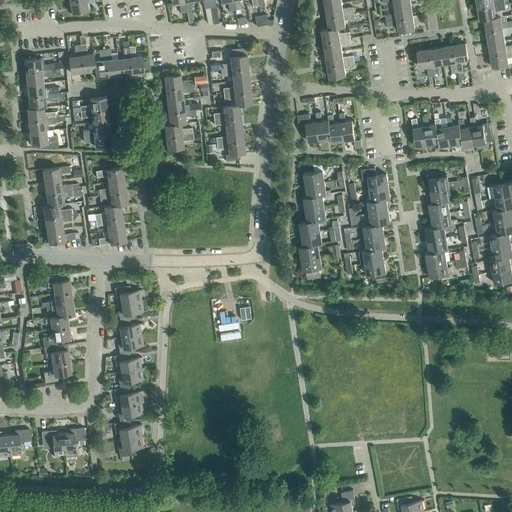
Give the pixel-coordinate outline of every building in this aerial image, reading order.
[(97,0),(70,0),(69,0),(72,13),(88,9),(87,2),(97,0)] [(187,12),(184,0),(171,0),(172,4),(179,3),(181,13),(187,12)] [(191,0),(184,0),(187,12),(192,11),(190,0),(191,0)] [(210,7),(208,0),(202,0),(204,8),(210,7)] [(233,0),(220,0),(221,2),(227,1),(229,11),(235,10),(233,0)] [(354,12),(353,6),(343,8),(342,1),(325,4),(327,16),(354,12)] [(505,9),(504,3),(477,7),(479,19),(484,19),(484,18),(496,16),(495,10),(505,9)] [(413,16),(411,4),(395,6),(396,12),(385,14),(386,20),(413,16)] [(355,17),(354,12),(327,16),(329,27),(329,28),(338,27),(345,26),(344,19),(355,17)] [(269,24),(267,14),(261,15),(263,25),(269,24)] [(501,15),(496,16),(484,18),(484,19),(486,30),(511,25),(511,19),(502,22),(501,15)] [(415,28),(413,16),(386,20),(387,26),(397,24),(399,30),(404,30),(414,28),(415,28)] [(511,31),(511,25),(486,30),(488,42),(505,39),(504,33),(511,31)] [(339,33),(338,27),(329,28),(329,27),(321,29),(323,41),(350,37),(349,31),(339,33)] [(351,42),(350,37),(323,41),(325,53),(342,50),(341,44),(351,42)] [(511,50),(511,44),(506,45),(505,39),(488,42),(490,54),(511,50)] [(466,42),(453,44),(458,71),(463,70),(462,60),(468,59),(466,42)] [(81,44),(80,44),(83,71),(95,70),(94,60),(95,60),(94,53),(87,54),(86,43),(81,44)] [(83,71),(80,44),(74,45),(76,55),(69,56),(71,72),(83,71)] [(458,71),(453,44),(441,46),(444,63),(450,62),(452,72),(458,71)] [(134,45),(129,46),(132,73),(144,72),(142,55),(136,56),(134,45)] [(132,73),(129,46),(123,47),(124,57),(118,58),(120,75),(132,73)] [(444,63),(441,46),(430,48),(434,75),(440,74),(438,64),(444,63)] [(231,49),(232,56),(246,54),(245,47),(231,49)] [(120,75),(118,58),(112,58),(111,48),(105,49),(108,76),(120,75)] [(434,75),(430,48),(417,50),(420,67),(427,66),(428,76),(434,75)] [(108,76),(105,49),(99,49),(100,60),(95,60),(94,60),(95,70),(95,77),(108,76)] [(343,56),(342,50),(325,53),(327,65),(354,61),(353,55),(343,56)] [(508,57),(511,56),(511,50),(490,54),(492,66),(509,63),(508,57)] [(248,66),(247,54),(246,54),(232,56),(230,56),(231,63),(220,64),(221,69),(248,66)] [(53,69),(52,63),(44,64),(43,58),(41,58),(24,60),(26,72),(53,69)] [(52,63),(53,69),(66,68),(65,59),(58,59),(59,62),(52,63)] [(345,68),(355,66),(354,61),(327,65),(329,77),(346,74),(345,68)] [(249,78),(248,66),(221,69),(222,75),(232,74),(233,80),(249,78)] [(53,75),(53,69),(26,72),(27,84),(44,82),(43,76),(53,75)] [(181,80),(181,74),(164,76),(165,88),(192,85),(192,79),(181,80)] [(207,83),(207,79),(206,75),(194,76),(195,84),(207,83)] [(428,76),(427,76),(429,85),(435,84),(434,75),(428,76)] [(251,90),(249,78),(233,80),(233,87),(223,88),(224,93),(251,90)] [(55,93),(55,87),(44,88),(44,82),(27,84),(28,96),(55,93)] [(193,91),(192,85),(165,88),(167,100),(183,98),(183,92),(193,91)] [(252,103),(251,90),(224,93),(224,99),(235,98),(235,104),(240,104),(252,103)] [(46,106),(45,100),(56,99),(55,93),(28,96),(29,107),(29,108),(44,106),(44,107),(46,106)] [(108,109),(106,96),(90,98),(90,105),(80,106),(81,111),(108,109)] [(184,104),(183,98),(167,100),(168,112),(195,109),(194,103),(184,104)] [(241,116),(240,104),(235,104),(223,105),(224,112),(213,113),(214,119),(241,116)] [(44,112),(44,107),(44,106),(29,108),(29,107),(27,108),(28,120),(55,117),(55,111),(44,112)] [(109,121),(108,109),(81,111),(81,115),(81,117),(92,116),(92,122),(109,121)] [(185,116),(196,115),(195,109),(168,112),(169,123),(169,124),(181,122),(181,123),(186,122),(185,116)] [(329,119),(328,119),(322,120),(321,111),(316,112),(317,121),(320,139),(331,137),(329,119)] [(339,112),(340,121),(341,121),(343,140),(355,138),(352,119),(345,120),(344,112),(339,112)] [(317,121),(311,122),(309,113),(304,113),(298,114),(300,126),(306,125),(308,141),(320,139),(317,121)] [(341,121),(340,121),(334,122),(333,113),(328,114),(328,119),(329,119),(331,137),(331,141),(343,140),(341,121)] [(436,123),(435,123),(429,124),(428,115),(423,116),(424,125),(427,143),(439,142),(436,123)] [(242,128),(241,116),(214,119),(215,125),(225,123),(226,130),(242,128)] [(459,124),(453,125),(451,116),(446,117),(448,125),(451,144),(462,142),(459,124)] [(476,125),(475,116),(470,117),(471,126),(474,144),(486,142),(486,139),(494,138),(491,120),(483,122),(483,124),(476,125)] [(49,130),(48,124),(56,123),(56,122),(55,117),(28,120),(30,132),(46,130),(49,130)] [(424,125),(418,126),(416,117),(411,118),(416,145),(427,143),(424,125)] [(448,125),(441,126),(440,118),(435,118),(435,123),(436,123),(439,142),(439,146),(451,144),(448,125)] [(471,126),(465,127),(463,118),(458,119),(459,124),(462,142),(463,146),(474,144),(471,126)] [(110,133),(109,121),(92,122),(93,129),(83,130),(83,136),(110,133)] [(182,129),(181,123),(181,122),(169,124),(169,123),(164,124),(166,136),(193,133),(192,127),(182,129)] [(244,140),(242,128),(226,130),(226,136),(216,137),(217,142),(217,143),(244,140)] [(47,136),(46,130),(30,132),(31,144),(58,141),(57,135),(47,136)] [(112,145),(110,133),(83,136),(84,141),(94,140),(95,147),(112,145)] [(193,139),(193,133),(166,136),(167,149),(184,147),(183,140),(193,139)] [(245,152),(244,140),(217,143),(217,148),(228,147),(228,154),(225,154),(226,160),(240,159),(239,153),(245,152)] [(70,171),(69,165),(42,169),(44,182),(61,179),(60,173),(70,171)] [(125,178),(123,166),(96,170),(97,177),(107,175),(108,181),(125,178)] [(368,179),(369,188),(388,185),(386,173),(376,175),(375,167),(361,169),(363,180),(368,179)] [(74,169),(75,177),(83,176),(82,168),(74,169)] [(304,172),(306,184),(324,181),(322,169),(304,172)] [(428,178),(430,190),(449,187),(463,185),(462,179),(448,181),(447,175),(428,178)] [(482,188),(479,175),(474,177),(477,189),(482,188)] [(127,191),(125,178),(108,181),(109,187),(99,189),(100,195),(127,191)] [(73,189),(72,184),(62,185),(61,179),(44,182),(46,193),(73,189)] [(326,190),(324,181),(306,184),(308,196),(322,194),(329,193),(331,193),(330,189),(326,190)] [(493,185),(495,197),(511,193),(511,183),(511,181),(493,185)] [(390,197),(388,185),(369,188),(371,200),(386,198),(390,197)] [(451,199),(449,187),(430,190),(433,202),(447,200),(451,199)] [(74,195),(73,189),(46,193),(48,205),(59,203),(60,204),(65,203),(64,197),(74,195)] [(128,203),(127,191),(100,195),(100,200),(111,199),(112,204),(112,205),(121,204),(128,203)] [(324,206),(323,197),(330,196),(329,193),(322,194),(308,196),(304,196),(305,209),(324,206)] [(511,193),(495,197),(497,209),(511,205),(511,193)] [(388,209),(386,198),(371,200),(367,200),(369,212),(388,209)] [(450,211),(447,200),(433,202),(429,203),(431,215),(450,211)] [(72,214),(71,208),(60,210),(60,204),(59,203),(48,205),(43,206),(45,218),(72,214)] [(123,216),(121,204),(112,205),(112,204),(104,206),(105,212),(95,214),(96,219),(96,220),(123,216)] [(511,218),(511,205),(497,209),(493,209),(495,221),(511,218)] [(326,218),(324,206),(305,209),(307,220),(318,219),(326,218)] [(390,221),(388,209),(369,212),(371,224),(382,223),(390,221)] [(452,223),(450,211),(431,215),(433,226),(433,227),(444,225),(452,223)] [(62,221),(72,220),(72,214),(45,218),(46,230),(63,227),(62,221)] [(125,228),(123,216),(96,220),(97,225),(107,224),(108,231),(125,228)] [(511,230),(511,218),(495,221),(498,233),(509,231),(511,230)] [(320,230),(318,219),(307,220),(299,221),(301,234),(320,230)] [(384,234),(382,223),(371,224),(363,225),(365,237),(384,234)] [(446,236),(444,225),(433,227),(433,226),(425,228),(427,240),(446,236)] [(64,234),(63,227),(46,230),(48,243),(75,238),(74,232),(64,234)] [(127,240),(125,228),(108,231),(109,236),(99,238),(100,244),(127,240)] [(322,243),(320,230),(301,234),(303,245),(318,243),(322,243)] [(511,243),(509,231),(498,233),(490,234),(492,247),(511,243)] [(386,246),(384,234),(365,237),(367,249),(382,247),(386,246)] [(448,248),(446,236),(427,240),(429,251),(430,252),(444,249),(448,248)] [(320,255),(318,243),(303,245),(299,246),(301,258),(320,255)] [(511,255),(511,249),(511,243),(492,247),(494,258),(509,255),(509,256),(511,255)] [(384,259),(382,247),(367,249),(359,250),(361,263),(365,262),(384,259)] [(446,261),(444,249),(430,252),(429,251),(425,252),(428,264),(446,261)] [(322,267),(320,255),(301,258),(303,270),(307,269),(308,277),(321,275),(319,267),(322,267)] [(511,267),(509,256),(509,255),(494,258),(490,259),(492,271),(511,267)] [(467,266),(466,257),(460,258),(455,259),(456,268),(467,266)] [(386,271),(384,259),(365,262),(367,274),(386,271)] [(451,265),(447,266),(446,261),(428,264),(430,276),(440,274),(441,279),(453,277),(451,265)] [(511,279),(511,272),(511,267),(492,271),(495,283),(511,279)] [(54,286),(55,293),(71,291),(69,279),(56,281),(55,275),(42,277),(43,287),(54,286)] [(465,291),(473,290),(471,277),(463,278),(465,289),(465,291)] [(121,297),(122,303),(141,300),(139,289),(128,291),(127,285),(114,287),(116,297),(121,297)] [(73,302),(71,291),(55,293),(56,300),(45,301),(46,306),(73,302)] [(143,311),(141,300),(122,303),(123,310),(118,310),(120,320),(126,319),(132,318),(131,313),(143,311)] [(74,314),(73,302),(46,306),(47,310),(57,309),(58,315),(58,316),(67,314),(67,315),(74,314)] [(0,310),(9,309),(8,305),(0,306),(0,318),(0,317),(0,310)] [(68,326),(67,315),(67,314),(58,316),(58,315),(47,317),(40,318),(41,323),(51,321),(52,328),(68,326)] [(127,325),(126,319),(120,320),(114,321),(116,331),(120,331),(121,337),(141,334),(139,323),(127,325)] [(70,337),(68,326),(52,328),(53,335),(43,337),(44,347),(57,345),(56,339),(70,337)] [(143,344),(141,334),(121,337),(123,343),(118,344),(120,354),(126,353),(132,352),(131,346),(143,344)] [(58,350),(57,345),(44,347),(46,357),(52,356),(53,363),(69,361),(68,349),(58,350)] [(127,359),(126,353),(120,354),(114,355),(116,365),(120,365),(121,371),(141,368),(139,357),(127,359)] [(71,372),(69,361),(53,363),(54,370),(44,372),(45,382),(58,380),(58,374),(71,372)] [(143,378),(141,368),(121,371),(122,377),(118,378),(120,388),(126,387),(132,386),(131,380),(143,378)] [(0,371),(0,382),(8,381),(7,371),(0,371)] [(127,393),(126,387),(120,388),(114,389),(116,399),(120,398),(121,405),(141,402),(139,391),(127,393)] [(143,412),(141,402),(121,405),(122,411),(118,412),(120,422),(126,421),(132,420),(131,414),(143,412)] [(127,427),(126,421),(120,422),(114,423),(116,433),(120,432),(121,439),(141,436),(139,425),(127,427)] [(76,455),(75,440),(85,439),(84,427),(70,428),(70,433),(63,433),(65,453),(65,456),(76,455)] [(25,441),(30,440),(29,428),(15,429),(15,434),(8,434),(10,454),(21,453),(20,441),(25,441)] [(0,455),(10,454),(8,434),(2,435),(1,431),(0,430),(0,455)] [(65,453),(63,433),(56,434),(56,430),(42,431),(43,443),(53,442),(54,454),(65,453)] [(143,446),(141,436),(121,439),(122,445),(118,446),(120,456),(132,454),(131,448),(143,446)] [(331,504),(332,511),(345,511),(353,511),(351,504),(356,503),(353,489),(341,491),(343,502),(331,504)] [(403,507),(403,511),(413,511),(424,510),(422,499),(410,502),(409,496),(397,498),(399,508),(403,507)] [(452,499),(445,502),(447,507),(454,505),(452,499)]
